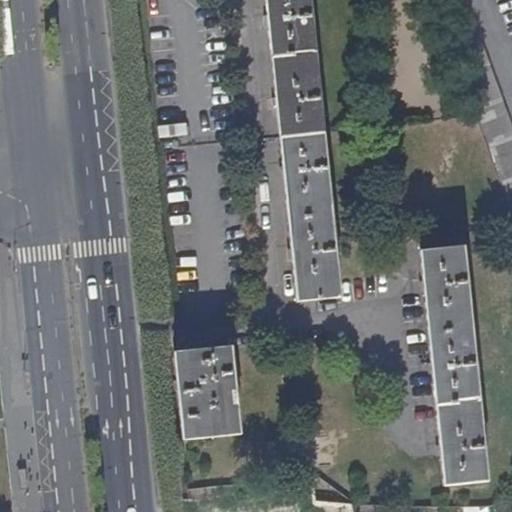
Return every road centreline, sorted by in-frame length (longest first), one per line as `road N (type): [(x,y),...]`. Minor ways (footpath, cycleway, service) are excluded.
road 1 (unknown): [(188,0),(236,333)]
road 2 (unknown): [(279,329),(240,0)]
road 3 (primary): [(133,511),(101,195)]
road 4 (primary): [(35,211),(65,511)]
road 5 (primary): [(16,0),(31,163)]
road 6 (primary): [(96,148),(81,0)]
